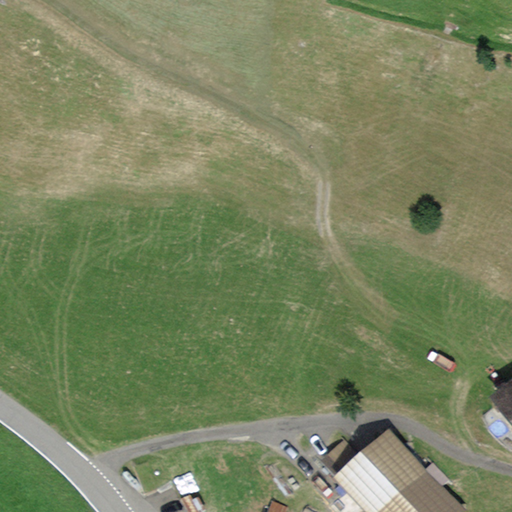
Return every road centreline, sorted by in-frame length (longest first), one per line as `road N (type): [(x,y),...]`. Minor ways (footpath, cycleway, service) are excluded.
road 1 (track): [(487,464),(459,423),(468,369),(372,320),(351,296),(330,256),(321,215),(324,168),(310,150),(291,132),(157,66),(52,0)]
road 2 (track): [(511,472),(457,454),(409,425),(329,421),(156,443),(114,460),(90,484)]
road 3 (track): [(511,49),(330,1)]
road 4 (primary): [(112,511),(53,447),(0,407)]
